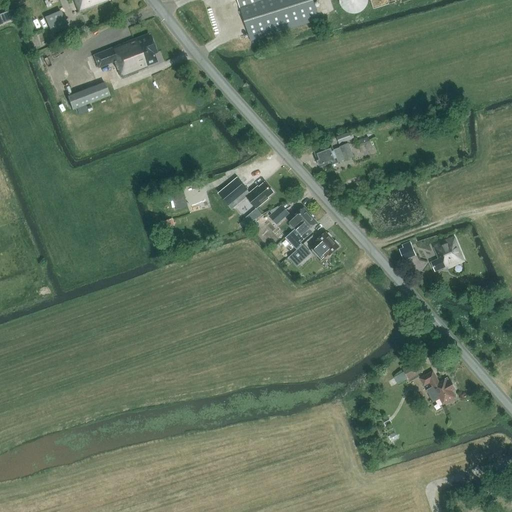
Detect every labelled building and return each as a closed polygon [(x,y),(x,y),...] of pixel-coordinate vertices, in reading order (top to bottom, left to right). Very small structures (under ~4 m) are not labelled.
[(72,0),(78,13),(109,1),(108,0),(72,0)] [(237,0),(251,41),(319,20),(312,0),(237,0)] [(368,5),(368,4),(369,1),(369,0),(338,0),(338,1),(339,2),(339,4),(340,5),(341,7),(341,8),(343,9),(344,10),(345,11),(346,12),(348,13),(349,13),(351,14),(352,14),(354,14),(355,14),(357,14),(358,13),(360,13),(361,12),(363,11),(364,10),(365,9),(366,8),(367,7),(368,5)] [(0,14),(0,17),(2,23),(15,18),(12,10),(0,14)] [(61,11),(45,18),(52,34),(67,27),(61,11)] [(73,36),(70,29),(60,34),(63,40),(73,36)] [(94,57),(98,69),(114,63),(117,71),(118,70),(121,78),(147,68),(146,67),(156,63),(153,54),(156,53),(149,35),(94,57)] [(105,85),(68,99),(72,110),(110,96),(105,85)] [(354,139),(351,132),(336,138),(338,144),(354,139)] [(370,143),(368,137),(357,141),(360,147),(370,143)] [(333,150),(331,146),(314,153),(320,168),(331,164),(331,166),(352,158),(347,144),(339,147),(340,148),(333,150)] [(246,196),(256,209),(268,199),(267,198),(273,193),(266,184),(265,182),(261,186),(259,188),(258,186),(246,196)] [(231,187),(220,192),(228,209),(239,204),(231,187)] [(269,217),(273,221),(277,217),(281,221),(290,214),(281,205),(269,217)] [(292,230),(294,229),(310,215),(303,208),(294,217),(296,219),(288,226),(292,230)] [(310,215),(294,229),(299,234),(304,229),(307,232),(316,223),(310,215)] [(164,221),(166,228),(174,225),(172,219),(164,221)] [(257,220),(252,224),(257,231),(262,226),(257,220)] [(339,247),(325,232),(315,241),(318,243),(312,248),(321,258),(327,253),(329,256),(339,247)] [(464,262),(454,237),(433,246),(438,259),(431,263),(434,271),(447,266),(448,268),(464,262)] [(290,255),(298,248),(292,241),(284,248),(290,255)] [(399,250),(403,260),(415,256),(409,242),(402,245),(403,248),(399,250)] [(311,253),(302,244),(298,248),(290,255),(289,257),(297,266),(311,253)] [(409,379),(423,372),(417,362),(403,370),(409,379)] [(432,387),(427,390),(433,402),(439,398),(443,405),(456,398),(452,391),(456,390),(451,380),(446,382),(445,380),(440,383),(433,371),(420,379),(424,386),(429,383),(432,387)] [(399,386),(409,381),(405,374),(395,379),(399,386)] [(392,423),(388,417),(382,420),(386,426),(392,423)]
